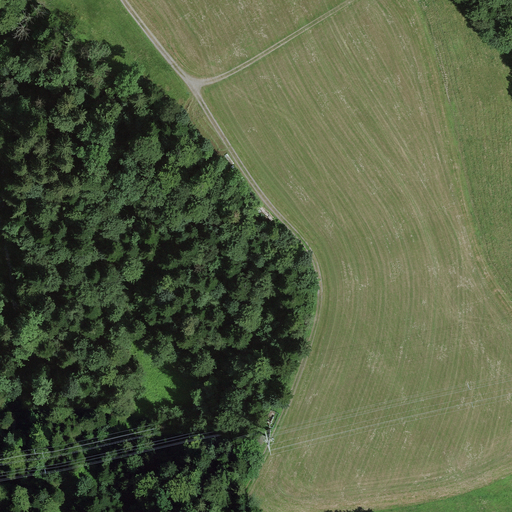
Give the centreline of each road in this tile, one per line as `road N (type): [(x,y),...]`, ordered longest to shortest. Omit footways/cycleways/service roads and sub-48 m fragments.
road 1 (track): [(190,79),(320,272),(310,354),(243,499)]
road 2 (track): [(353,0),(223,76),(190,79)]
